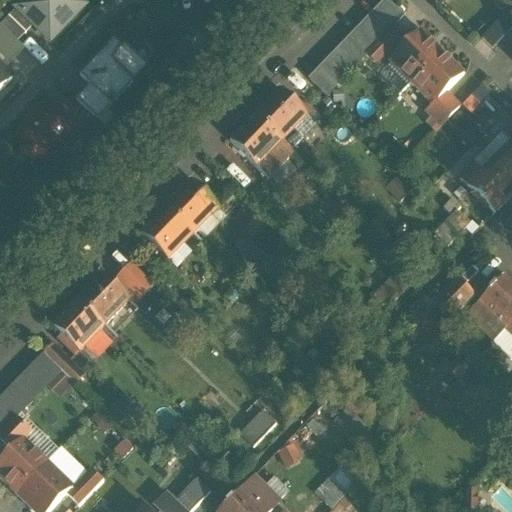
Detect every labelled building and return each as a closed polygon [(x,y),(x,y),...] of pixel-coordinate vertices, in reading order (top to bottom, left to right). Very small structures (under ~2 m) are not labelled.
[(25,0),(16,10),(33,27),(49,42),(75,15),(65,5),(69,0),(25,0)] [(69,0),(65,5),(75,15),(82,8),(74,0),(69,0)] [(385,2),(376,11),(393,28),(395,27),(402,18),(385,2)] [(0,28),(17,44),(33,27),(16,10),(0,27),(0,28)] [(376,11),(368,20),(385,37),(393,28),(376,11)] [(511,24),(504,17),(480,42),(492,53),(511,31),(511,24)] [(368,20),(359,28),(377,45),(385,37),(368,20)] [(405,37),(395,27),(393,28),(385,37),(377,45),(375,47),(385,57),(405,37)] [(0,28),(0,70),(3,73),(24,51),(17,44),(0,28)] [(359,28),(351,37),(368,54),(375,47),(377,45),(359,28)] [(410,87),(440,55),(419,34),(388,66),(390,67),(410,87)] [(351,37),(343,46),(360,63),(368,54),(351,37)] [(113,41),(79,77),(89,87),(110,107),(110,106),(132,84),(133,85),(147,70),(123,48),(122,49),(113,41)] [(343,46),(334,54),(351,71),(360,63),(343,46)] [(334,54),(326,63),(343,80),(351,71),(334,54)] [(463,78),(440,55),(410,87),(432,108),(433,109),(445,96),(463,78)] [(326,63),(317,72),(335,89),(343,80),(326,63)] [(410,87),(390,67),(379,79),(399,98),(410,87)] [(0,93),(12,81),(3,73),(0,70),(0,93)] [(326,98),(335,89),(317,72),(308,81),(326,98)] [(110,107),(89,87),(75,101),(94,119),(97,122),(111,107),(110,106),(110,107)] [(254,118),(281,144),(293,132),(306,119),(278,92),(254,118)] [(425,116),(440,130),(460,110),(445,96),(433,109),(432,108),(425,116)] [(50,103),(17,137),(26,146),(21,151),(32,161),(36,157),(43,163),(77,129),(50,103)] [(293,156),(290,153),(281,144),(254,118),(229,143),(268,181),(293,156)] [(105,130),(97,122),(94,119),(84,130),(95,141),(105,130)] [(293,132),(301,141),(314,127),(306,119),(293,132)] [(459,182),(493,216),(511,196),(511,127),(502,137),(509,144),(480,174),(473,167),(459,182)] [(301,141),(293,132),(281,144),(290,153),(301,141)] [(190,184),(165,210),(192,236),(217,211),(190,184)] [(436,221),(444,229),(458,215),(464,209),(455,201),(436,221)] [(167,263),(192,236),(165,210),(139,236),(167,263)] [(436,238),(447,249),(464,232),(470,226),(458,215),(444,229),(436,238)] [(133,268),(117,285),(141,307),(156,290),(133,268)] [(101,276),(76,302),(103,328),(105,327),(128,302),(101,276)] [(375,301),(386,312),(408,289),(397,278),(375,301)] [(493,344),(504,333),(511,324),(511,286),(503,279),(468,314),(478,324),(475,326),(493,344)] [(430,307),(449,325),(474,299),(455,281),(430,307)] [(78,354),(103,328),(76,302),(51,328),(78,354)] [(103,328),(78,354),(91,367),(118,339),(105,327),(103,328)] [(511,340),(504,333),(493,344),(511,361),(511,359),(511,340)] [(309,369),(321,380),(343,357),(332,346),(309,369)] [(50,349),(42,357),(59,374),(68,365),(50,349)] [(42,357),(33,366),(50,383),(59,374),(42,357)] [(33,366),(25,375),(42,391),(50,383),(33,366)] [(25,375),(17,383),(34,400),(42,391),(25,375)] [(17,383),(9,391),(26,408),(34,400),(17,383)] [(9,391),(1,400),(18,416),(21,414),(26,408),(9,391)] [(1,400),(0,400),(0,414),(10,425),(15,420),(18,416),(1,400)] [(0,414),(0,430),(2,433),(10,425),(0,414)] [(23,442),(46,465),(59,452),(21,414),(18,416),(15,420),(30,435),(23,442)] [(242,437),(254,449),(276,426),(265,414),(242,437)] [(30,435),(15,420),(10,425),(2,433),(0,435),(0,444),(10,454),(22,441),(23,442),(30,435)] [(0,464),(0,481),(16,497),(46,465),(23,442),(22,441),(10,454),(0,464)] [(59,452),(46,465),(72,490),(87,475),(61,450),(59,452)] [(72,490),(46,465),(16,497),(31,511),(51,511),(65,498),(72,490)] [(336,467),(314,496),(333,510),(355,480),(336,467)] [(65,498),(78,510),(103,484),(90,472),(87,475),(72,490),(65,498)] [(184,511),(193,511),(212,493),(198,480),(176,504),(184,511)] [(220,511),(270,511),(257,499),(252,504),(240,492),(220,511)] [(150,511),(184,511),(176,504),(167,495),(150,511)]
